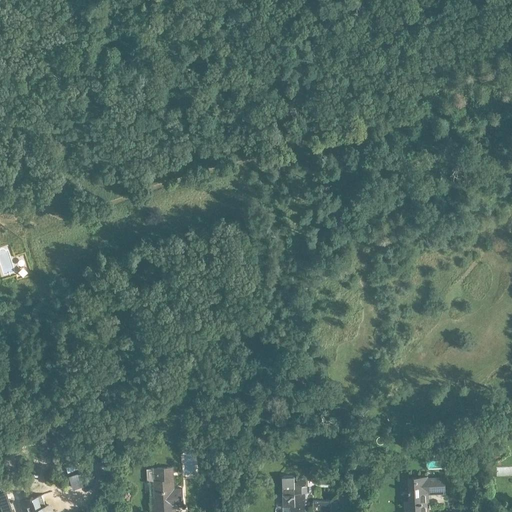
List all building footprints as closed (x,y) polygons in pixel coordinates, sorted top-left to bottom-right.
[(57,450),(61,462),(71,459),(67,447),(57,450)] [(158,468),(149,468),(149,480),(150,511),(179,511),(172,511),(172,504),(183,504),(182,488),(174,488),(173,465),(157,466),(158,468)] [(330,511),(331,500),(312,500),(313,509),(306,510),(305,494),(302,494),(302,486),(303,486),(304,485),(305,485),(306,484),(306,483),(306,481),(306,480),(305,479),(304,478),(303,477),(302,477),(300,477),(299,478),(298,479),(297,480),(297,482),(294,482),(294,476),(282,476),(282,511),(330,511)] [(428,511),(427,490),(444,490),(443,477),(427,478),(426,476),(408,477),(410,500),(405,500),(405,511),(428,511)] [(72,490),(89,491),(90,481),(73,479),(72,490)] [(11,511),(5,492),(0,493),(0,506),(2,506),(3,511),(11,511)] [(51,511),(48,504),(46,505),(42,494),(22,500),(25,511),(26,511),(29,511),(51,511)]
